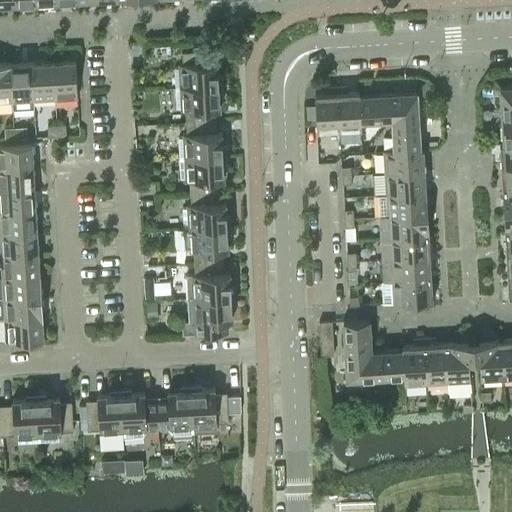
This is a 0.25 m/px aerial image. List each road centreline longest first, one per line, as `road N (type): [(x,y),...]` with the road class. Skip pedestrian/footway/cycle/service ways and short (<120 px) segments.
road 1 (residential): [(291,349),(284,77),(295,57),(317,46),(511,35)]
road 2 (residential): [(75,360),(65,176),(124,167)]
road 3 (residential): [(136,357),(124,167)]
road 4 (unknown): [(286,178),(313,178),(322,192),(325,279),(319,292),(289,295)]
road 5 (residential): [(295,511),(291,349)]
road 6 (residential): [(136,357),(291,349)]
